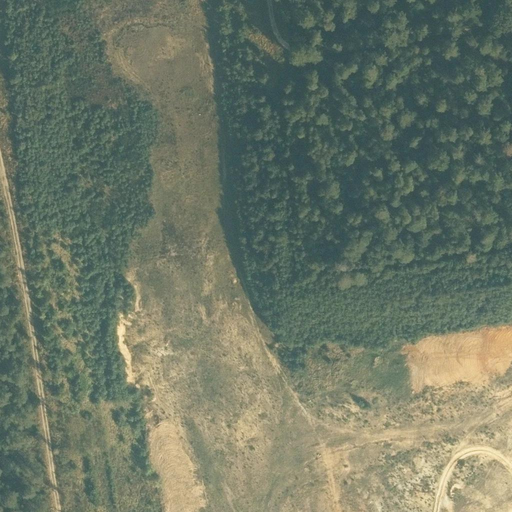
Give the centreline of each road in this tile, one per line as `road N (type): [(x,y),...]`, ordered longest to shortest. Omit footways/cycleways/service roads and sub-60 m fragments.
road 1 (track): [(0,157),(60,511)]
road 2 (track): [(511,14),(301,45),(274,26),(268,0)]
